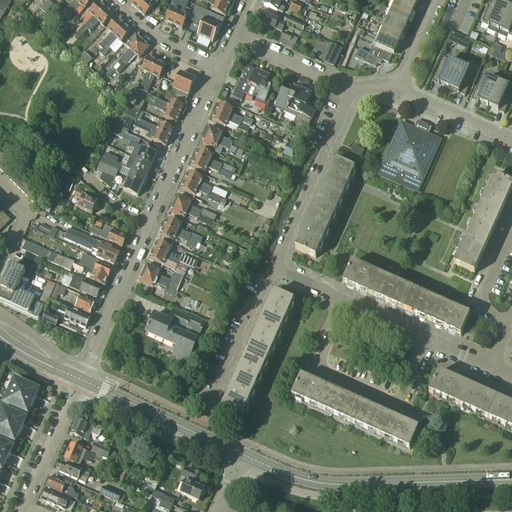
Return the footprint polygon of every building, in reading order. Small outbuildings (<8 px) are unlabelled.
[(69,14),(81,0),(71,0),(74,2),(66,11),(65,11),(64,11),(58,17),(62,22),(69,14)] [(84,11),(94,0),(81,0),(69,14),(72,17),(80,7),(84,11)] [(137,11),(147,0),(135,0),(131,5),(137,11)] [(147,0),(137,11),(144,17),(154,6),(159,0),(147,0)] [(165,22),(164,23),(173,26),(184,1),(182,0),(180,0),(180,1),(178,0),(174,0),(171,9),(165,22)] [(225,17),(228,8),(209,0),(200,0),(213,6),(210,11),(225,17)] [(232,0),(231,0),(209,0),(228,8),(232,0)] [(280,7),(282,2),(277,0),(266,0),(263,6),(277,12),(278,12),(283,14),(285,9),(280,7)] [(414,11),(418,2),(413,0),(396,0),(396,3),(414,11)] [(498,32),(509,8),(508,7),(508,9),(499,5),(500,3),(499,3),(498,4),(493,2),(493,1),(493,0),(482,24),(483,25),(483,24),(488,26),(488,27),(489,28),(487,31),(496,35),(498,32)] [(10,7),(0,1),(0,7),(7,12),(10,7)] [(54,6),(48,1),(46,3),(40,10),(46,15),(54,6)] [(188,16),(183,14),(188,3),(184,1),(173,26),(182,30),(188,16)] [(293,2),(290,10),(299,15),(305,17),(307,12),(301,10),(303,7),(293,2)] [(83,35),(106,10),(99,3),(89,15),(93,19),(76,37),(79,39),(83,35)] [(410,20),(414,11),(396,3),(392,12),(410,20)] [(213,44),(223,20),(195,8),(190,20),(202,26),(197,37),(213,44)] [(511,10),(509,9),(509,8),(498,32),(499,32),(497,35),(506,39),(507,36),(509,37),(509,35),(511,36),(511,10)] [(102,27),(113,16),(106,10),(83,35),(86,37),(98,24),(102,27)] [(406,30),(410,20),(392,12),(387,21),(406,30)] [(257,22),(281,33),(285,24),(260,13),(257,22)] [(310,13),(308,19),(314,21),(317,16),(310,13)] [(305,26),(287,17),(284,23),(302,31),(305,26)] [(103,44),(99,48),(102,50),(106,47),(124,26),(117,20),(107,31),(111,35),(103,44)] [(402,39),(406,30),(387,21),(383,30),(402,39)] [(50,35),(54,30),(49,25),(45,30),(50,35)] [(110,51),(108,49),(117,40),(121,44),(131,32),(124,26),(106,47),(102,50),(100,54),(104,58),(110,51)] [(58,28),(53,34),(61,41),(66,34),(58,28)] [(398,48),(402,39),(383,30),(379,39),(398,48)] [(290,43),(292,38),(283,34),(280,38),(290,43)] [(120,68),(142,43),(135,36),(125,48),(129,52),(117,65),(120,68)] [(394,57),(398,48),(379,39),(375,48),(375,49),(392,56),(394,57)] [(120,73),(135,57),(139,60),(149,49),(142,43),(120,68),(117,71),(120,73)] [(334,67),(342,50),(330,45),(322,61),(334,67)] [(388,65),(392,56),(375,49),(375,48),(373,47),(369,55),(359,51),(355,60),(375,69),(377,63),(381,65),(382,62),(388,65)] [(92,62),(84,55),(78,61),(87,68),(92,62)] [(448,90),(459,65),(458,66),(449,62),(450,61),(449,61),(448,62),(443,60),(444,59),(443,58),(432,82),(433,83),(433,82),(438,84),(438,85),(439,85),(439,84),(448,88),(448,89),(448,90)] [(145,88),(157,62),(148,59),(140,76),(145,78),(142,86),(143,86),(145,88)] [(159,80),(165,67),(165,66),(157,62),(145,88),(149,89),(154,78),(159,80)] [(465,97),(476,73),(475,72),(474,74),(469,71),(470,70),(469,70),(468,71),(459,67),(460,66),(459,65),(448,90),(449,90),(449,89),(458,93),(458,94),(459,94),(459,93),(464,95),(464,97),(465,97)] [(271,91),(274,84),(268,81),(269,79),(263,76),(264,73),(256,69),(255,71),(247,67),(244,74),(242,74),(231,98),(242,102),(245,95),(246,95),(246,96),(253,99),(254,96),(257,98),(256,100),(268,106),(275,92),(271,91)] [(186,104),(196,80),(181,73),(170,97),(186,104)] [(487,107),(498,83),(499,79),(490,76),(489,79),(488,78),(487,79),(482,77),(483,76),(482,76),(471,100),(472,100),(472,99),(478,101),(477,103),(478,103),(479,102),(487,106),(487,107)] [(504,115),(511,96),(511,90),(508,89),(509,88),(508,87),(509,84),(500,80),(499,83),(498,83),(487,107),(488,107),(488,106),(497,110),(497,111),(498,112),(498,111),(503,113),(503,114),(504,115)] [(315,113),(306,108),(312,95),(297,88),(296,89),(289,86),(285,94),(281,92),(274,108),(286,114),(288,110),(297,114),(293,125),(306,131),(315,113)] [(157,101),(155,105),(180,116),(184,107),(170,101),(168,106),(157,101)] [(252,122),(244,118),(243,121),(232,115),(234,111),(220,104),(216,113),(250,128),(252,122)] [(180,116),(155,105),(153,108),(165,114),(163,118),(176,125),(180,116)] [(124,106),(120,114),(135,122),(139,114),(124,106)] [(216,113),(212,121),(226,128),(228,123),(240,128),(239,130),(247,134),(250,128),(216,113)] [(140,118),(137,125),(144,128),(170,140),(173,131),(160,125),(157,130),(146,125),(147,122),(140,118)] [(119,119),(115,128),(126,133),(130,124),(119,119)] [(397,185),(424,125),(417,122),(413,130),(401,125),(378,176),(397,185)] [(135,124),(133,128),(143,132),(148,134),(146,139),(152,142),(166,148),(170,140),(144,128),(137,125),(135,124)] [(417,193),(440,142),(428,137),(431,129),(424,125),(397,185),(417,193)] [(245,147),(233,141),(233,144),(221,139),(223,134),(209,127),(205,136),(231,147),(242,152),(245,147)] [(123,140),(125,134),(115,130),(112,136),(123,140)] [(231,147),(205,136),(202,144),(216,151),(218,146),(229,151),(231,147)] [(152,167),(157,155),(132,144),(129,150),(139,155),(137,160),(152,167)] [(358,163),(363,152),(353,148),(348,159),(358,163)] [(236,170),(223,164),(222,167),(211,162),(213,157),(199,150),(195,159),(231,175),(232,174),(234,175),(236,170)] [(111,163),(113,158),(105,154),(103,159),(111,163)] [(131,158),(125,169),(132,172),(147,179),(152,167),(137,160),(131,158)] [(0,171),(1,172),(9,163),(5,159),(0,163),(0,171)] [(121,167),(111,163),(103,159),(98,171),(104,174),(101,182),(110,190),(121,167)] [(195,159),(191,167),(205,174),(208,169),(219,174),(218,175),(229,180),(230,179),(231,175),(195,159)] [(342,200),(355,171),(335,161),(329,174),(328,173),(326,178),(327,178),(321,191),(342,200)] [(5,176),(14,168),(9,163),(1,172),(5,176)] [(10,181),(18,172),(14,168),(5,176),(10,181)] [(14,185),(22,176),(18,172),(10,181),(14,185)] [(138,198),(147,179),(132,172),(123,191),(138,198)] [(228,194),(213,187),(212,190),(201,185),(203,180),(189,173),(185,182),(220,198),(225,200),(228,194)] [(70,192),(75,180),(64,175),(59,188),(70,192)] [(18,189),(27,181),(22,176),(14,185),(18,189)] [(508,199),(511,189),(511,185),(493,177),(480,206),(501,215),(506,203),(508,204),(510,199),(508,199)] [(23,194),(31,185),(27,181),(18,189),(23,194)] [(185,182),(181,190),(195,197),(197,192),(209,197),(207,200),(219,205),(224,207),(225,205),(226,202),(219,199),(220,198),(185,182)] [(27,198),(36,190),(31,185),(23,194),(27,198)] [(31,203),(40,194),(36,190),(27,198),(31,203)] [(76,191),(73,197),(82,201),(80,205),(77,204),(75,208),(78,209),(92,216),(94,211),(96,210),(98,208),(96,206),(97,205),(83,198),(85,195),(76,191)] [(328,230),(342,200),(321,191),(316,203),(314,203),(312,207),(314,208),(308,221),(328,230)] [(36,207),(42,196),(40,194),(31,203),(36,207)] [(216,217),(202,211),(201,213),(190,208),(192,203),(178,197),(174,205),(212,222),(213,221),(214,222),(216,217)] [(212,222),(174,205),(171,214),(185,220),(187,215),(198,220),(197,221),(210,227),(212,222)] [(495,228),(501,215),(480,206),(467,236),(488,245),(493,232),(495,233),(497,229),(495,228)] [(0,231),(10,222),(0,211),(0,231)] [(191,236),(180,231),(182,226),(168,220),(164,228),(189,239),(189,241),(197,244),(200,245),(202,239),(192,234),(191,236)] [(101,230),(104,224),(97,221),(94,227),(101,230)] [(315,259),(328,230),(308,221),(302,233),(301,232),(300,236),(301,237),(295,250),(315,259)] [(36,222),(33,228),(52,237),(55,231),(36,222)] [(126,239),(113,233),(114,231),(105,227),(102,233),(92,229),(90,235),(122,249),(126,239)] [(189,239),(164,228),(160,237),(174,243),(176,238),(188,243),(187,246),(195,249),(197,244),(189,241),(189,239)] [(120,253),(69,230),(65,240),(92,252),(93,251),(99,253),(96,259),(114,267),(120,253)] [(482,258),(488,245),(467,236),(454,265),(474,275),(480,262),(482,263),(484,258),(482,258)] [(108,279),(74,264),(26,242),(22,251),(71,273),(72,270),(85,275),(86,273),(92,276),(90,281),(104,287),(108,279)] [(190,268),(193,260),(182,255),(180,259),(169,254),(171,249),(157,243),(153,251),(189,267),(190,268)] [(153,251),(150,260),(164,266),(175,271),(174,273),(184,278),(189,267),(153,251)] [(31,273),(37,260),(25,255),(20,268),(31,273)] [(112,271),(98,265),(96,269),(76,260),(74,264),(108,279),(112,271)] [(372,298),(381,277),(351,264),(342,284),(372,298)] [(178,290),(183,279),(173,275),(170,282),(159,277),(161,272),(147,266),(143,274),(178,290)] [(38,321),(44,307),(16,294),(25,274),(11,267),(11,268),(9,267),(1,284),(0,283),(0,302),(4,305),(4,306),(38,321)] [(175,297),(178,290),(143,274),(139,283),(154,289),(156,284),(167,289),(165,293),(175,297)] [(72,282),(69,288),(80,293),(80,292),(97,300),(97,298),(100,298),(101,295),(100,293),(101,289),(74,277),(72,282)] [(401,311),(411,290),(381,277),(372,298),(401,311)] [(57,288),(51,300),(56,302),(58,296),(62,298),(65,292),(61,290),(57,288)] [(431,324),(440,303),(411,290),(401,311),(431,324)] [(281,332),(295,302),(274,293),(268,306),(267,305),(265,310),(266,310),(260,323),(281,332)] [(96,307),(94,305),(95,304),(81,298),(75,309),(90,315),(92,311),(94,310),(96,307)] [(461,337),(470,317),(440,303),(431,324),(461,337)] [(90,320),(61,306),(59,312),(67,316),(65,320),(69,323),(70,324),(75,327),(77,326),(86,330),(90,320)] [(188,364),(205,326),(177,313),(173,323),(154,315),(146,334),(177,347),(173,358),(188,364)] [(55,327),(59,320),(46,314),(43,321),(55,327)] [(268,361),(281,332),(260,323),(255,335),(253,335),(251,339),(253,340),(247,352),(268,361)] [(255,391),(268,361),(247,352),(242,365),(240,364),(239,366),(238,368),(240,369),(234,382),(255,391)] [(458,407),(468,387),(455,381),(456,379),(451,377),(451,379),(438,373),(429,394),(458,407)] [(321,411),(330,391),(318,385),(318,383),(314,381),(313,383),(301,377),(292,397),(321,411)] [(241,420),(255,391),(234,382),(229,394),(227,393),(225,398),(226,398),(221,411),(241,420)] [(33,403),(38,391),(19,383),(18,386),(13,383),(9,393),(33,403)] [(488,420),(497,400),(484,394),(485,392),(481,390),(480,392),(468,387),(458,407),(488,420)] [(351,424),(360,404),(347,398),(348,396),(343,394),(343,396),(330,391),(321,411),(351,424)] [(27,415),(33,403),(9,393),(5,402),(10,404),(8,407),(27,415)] [(511,430),(511,404),(510,404),(509,405),(497,400),(488,420),(511,430)] [(380,437),(389,417),(377,412),(377,410),(375,409),(373,408),(372,410),(360,404),(351,424),(380,437)] [(0,422),(20,432),(26,420),(7,411),(5,414),(0,412),(0,422)] [(409,450),(419,430),(406,424),(406,423),(402,421),(402,423),(389,417),(380,437),(409,450)] [(98,437),(102,428),(95,425),(94,429),(88,426),(77,421),(71,436),(82,440),(88,443),(91,434),(98,437)] [(0,437),(15,444),(20,432),(0,422),(0,437)] [(0,457),(7,460),(13,448),(11,448),(0,442),(0,457)] [(116,454),(95,445),(92,453),(107,460),(112,463),(116,454)] [(103,460),(95,456),(82,451),(82,450),(71,446),(67,456),(65,456),(64,459),(65,460),(65,461),(76,466),(76,465),(80,467),(82,461),(91,465),(93,462),(100,465),(103,460)] [(63,465),(59,473),(74,480),(86,485),(88,480),(89,477),(77,471),(78,471),(63,465)] [(198,488),(203,477),(186,469),(182,477),(187,479),(180,495),(199,503),(204,490),(198,488)] [(62,495),(74,500),(77,501),(79,497),(71,494),(73,489),(66,486),(52,480),(48,489),(62,495)] [(121,495),(104,488),(100,495),(118,503),(121,495)] [(47,491),(42,502),(65,511),(69,511),(73,503),(70,501),(47,491)] [(175,501),(155,492),(153,498),(161,502),(172,507),(175,501)] [(168,511),(169,511),(172,507),(161,502),(159,508),(168,511)]
